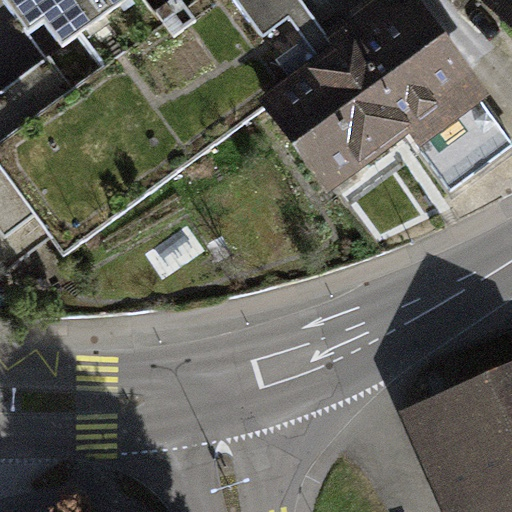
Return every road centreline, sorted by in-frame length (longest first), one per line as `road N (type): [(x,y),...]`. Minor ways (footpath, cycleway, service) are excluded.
road 1 (secondary): [(215,397),(511,261)]
road 2 (secondary): [(215,397),(0,365)]
road 3 (secondary): [(37,437),(95,437),(215,397)]
